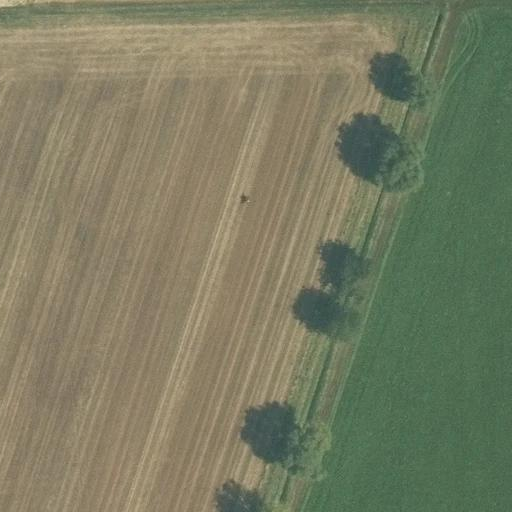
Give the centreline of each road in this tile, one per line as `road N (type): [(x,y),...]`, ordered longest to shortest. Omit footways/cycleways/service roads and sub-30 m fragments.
road 1 (track): [(459,0),(290,511)]
road 2 (track): [(511,6),(0,17)]
